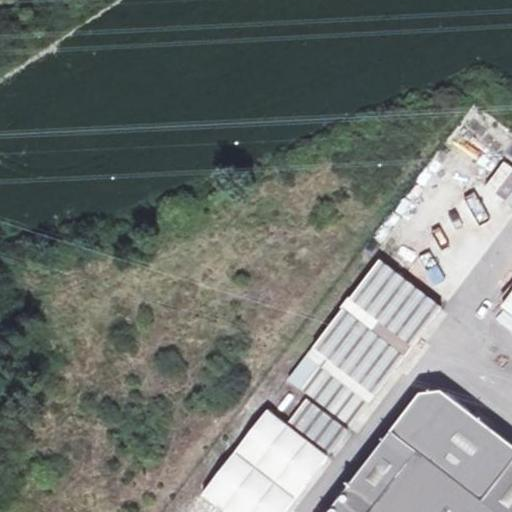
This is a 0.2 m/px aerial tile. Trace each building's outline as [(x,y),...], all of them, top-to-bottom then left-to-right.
[(474,180),(457,211),(482,224),(499,193),(474,180)] [(442,309),(380,261),(343,310),(405,358),(442,309)] [(511,317),(511,291),(499,309),(511,317)] [(353,427),(405,358),(343,310),(307,357),(318,365),(301,388),(353,427)] [(419,396),(330,511),(511,511),(511,448),(440,394),(419,396)] [(263,409),(196,500),(211,511),(288,511),(329,457),(263,409)]
